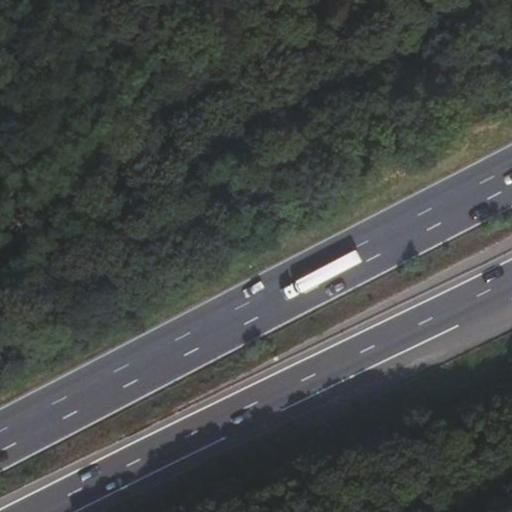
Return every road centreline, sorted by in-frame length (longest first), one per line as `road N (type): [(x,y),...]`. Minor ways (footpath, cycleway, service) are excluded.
road 1 (motorway): [(511,181),(0,448)]
road 2 (motorway): [(36,511),(511,277)]
